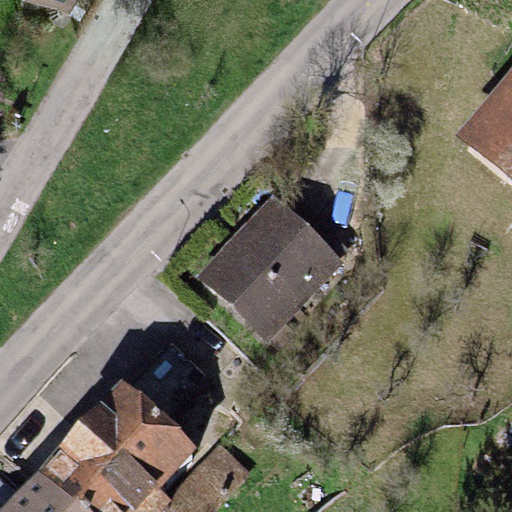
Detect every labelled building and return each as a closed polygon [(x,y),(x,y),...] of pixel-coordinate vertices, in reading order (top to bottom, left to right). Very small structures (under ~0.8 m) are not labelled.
[(48,0),(66,10),(71,0),(48,0)] [(511,120),(473,170),(511,200),(511,120)] [(273,224),(205,299),(265,354),(333,279),(273,224)] [(129,419),(160,448),(216,389),(185,360),(129,419)] [(45,508),(49,511),(187,511),(207,491),(160,448),(129,419),(45,508)]
